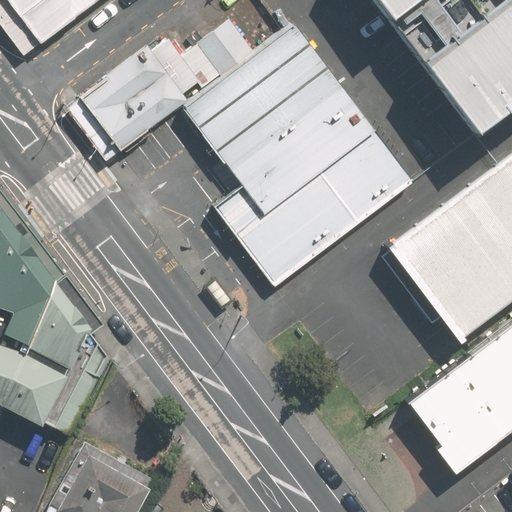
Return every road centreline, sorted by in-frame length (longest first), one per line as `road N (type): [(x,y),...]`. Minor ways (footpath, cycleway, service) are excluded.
road 1 (primary): [(1,110),(309,511)]
road 2 (residential): [(1,110),(150,0)]
